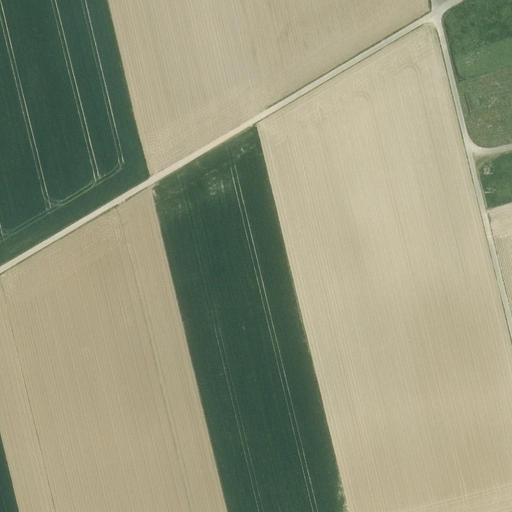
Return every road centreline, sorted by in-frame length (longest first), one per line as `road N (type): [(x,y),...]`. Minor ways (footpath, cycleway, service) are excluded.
road 1 (track): [(0,270),(436,12)]
road 2 (track): [(511,332),(433,0)]
